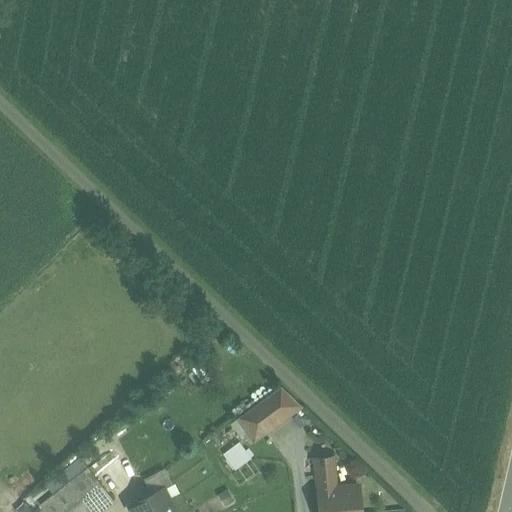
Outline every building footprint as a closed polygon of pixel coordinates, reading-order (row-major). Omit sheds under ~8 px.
[(283,386),(240,417),(256,440),(303,405),(283,386)] [(224,454),(236,471),(253,459),(241,442),(224,454)] [(338,487),(335,457),(318,459),(318,457),(313,458),(314,463),(318,463),(322,511),(362,511),(360,485),(338,487)] [(90,468),(43,504),(49,511),(98,511),(115,499),(90,468)] [(177,511),(165,489),(133,505),(136,511),(177,511)]
